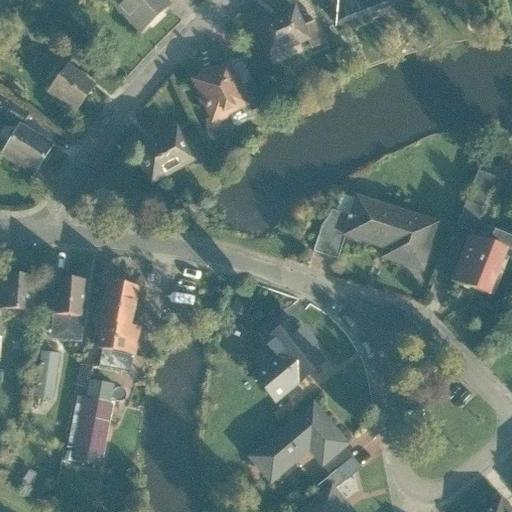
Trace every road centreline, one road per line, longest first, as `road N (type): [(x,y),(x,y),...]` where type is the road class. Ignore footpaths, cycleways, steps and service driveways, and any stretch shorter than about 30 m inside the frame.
road 1 (residential): [(351,303),(377,355),(401,478),(421,495),(441,493),(479,463),(505,435),(507,412),(439,344),(378,313)]
road 2 (residential): [(42,233),(163,246),(351,303)]
road 3 (residential): [(231,0),(108,125),(42,233)]
